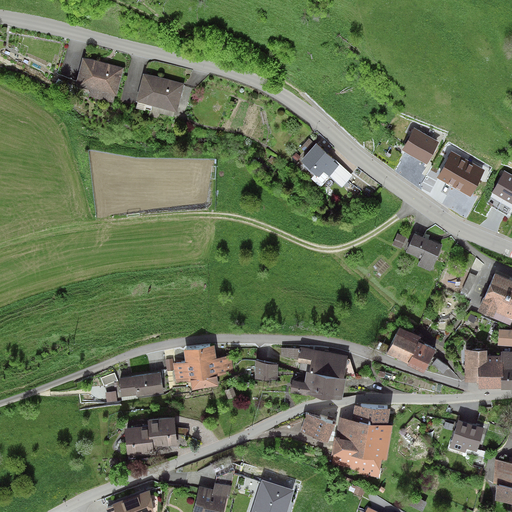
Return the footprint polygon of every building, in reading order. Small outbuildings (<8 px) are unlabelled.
[(124,68),(83,57),(75,86),(90,90),(89,96),(113,102),(115,96),(116,97),(124,68)] [(184,84),(143,73),(136,102),(177,112),(184,84)] [(440,142),(414,128),(402,150),(427,164),(440,142)] [(307,154),(315,144),(309,138),(300,148),(307,154)] [(334,160),(316,143),(315,144),(307,154),(300,161),(315,174),(319,177),(324,172),(329,176),(339,166),(333,161),(334,160)] [(437,178),(454,187),(469,160),(452,151),(437,178)] [(301,157),(296,153),(292,157),(296,162),(301,157)] [(278,160),(272,156),(268,162),(274,166),(278,160)] [(335,159),(334,160),(333,161),(339,166),(329,176),(330,177),(342,188),(353,175),(335,159)] [(486,170),(469,160),(454,187),(471,196),(486,170)] [(511,174),(505,170),(492,193),(511,204),(511,174)] [(321,187),(330,177),(329,176),(324,172),(319,177),(315,174),(311,179),(321,187)] [(397,233),(392,245),(401,249),(406,237),(397,233)] [(442,245),(415,233),(407,252),(421,259),(418,266),(431,271),(442,245)] [(511,322),(511,280),(494,273),(478,311),(510,326),(511,322)] [(399,327),(386,354),(408,364),(407,366),(425,374),(436,350),(419,342),(421,337),(399,327)] [(511,346),(511,330),(499,330),(498,346),(511,346)] [(215,346),(184,350),(185,362),(174,364),(174,370),(177,384),(191,382),(192,390),(219,386),(217,376),(234,374),(231,355),(216,357),(215,346)] [(298,360),(299,349),(282,348),(281,356),(298,360)] [(348,355),(301,348),(298,363),(310,365),(309,373),(306,372),(304,382),(293,380),(291,392),(342,401),(346,379),(344,379),(348,355)] [(478,383),(478,389),(501,389),(501,390),(511,389),(511,351),(501,351),(501,356),(487,356),(487,350),(465,350),(465,383),(478,383)] [(448,367),(436,358),(431,365),(443,374),(448,367)] [(174,364),(173,359),(165,360),(167,371),(174,370),(174,364)] [(256,360),(255,379),(278,380),(278,364),(267,362),(256,360)] [(118,380),(115,373),(101,378),(104,386),(118,380)] [(161,373),(119,378),(121,397),(137,395),(137,398),(138,397),(164,394),(161,373)] [(233,387),(225,390),(228,400),(236,397),(233,387)] [(116,391),(106,393),(107,402),(117,401),(116,391)] [(390,410),(355,404),(352,420),(339,418),(331,464),(350,467),(350,470),(359,472),(359,475),(379,478),(382,460),(387,460),(393,426),(388,425),(390,410)] [(307,414),(300,432),(328,442),(335,424),(307,414)] [(153,439),(153,448),(178,445),(176,434),(176,427),(175,417),(148,420),(148,426),(150,439),(153,439)] [(484,428),(458,420),(449,448),(466,453),(467,449),(477,452),(484,428)] [(148,426),(125,428),(128,456),(154,453),(153,448),(153,439),(150,439),(148,426)] [(189,429),(176,427),(176,434),(188,436),(189,429)] [(511,461),(496,459),(493,484),(497,484),(495,501),(511,502),(511,461)] [(286,511),(294,490),(262,479),(251,511),(286,511)] [(232,486),(215,482),(213,489),(199,486),(193,511),(224,511),(227,498),(229,498),(232,486)] [(154,511),(150,490),(112,504),(113,506),(106,509),(107,511),(154,511)] [(422,511),(428,501),(413,494),(408,505),(421,511),(422,511)]
